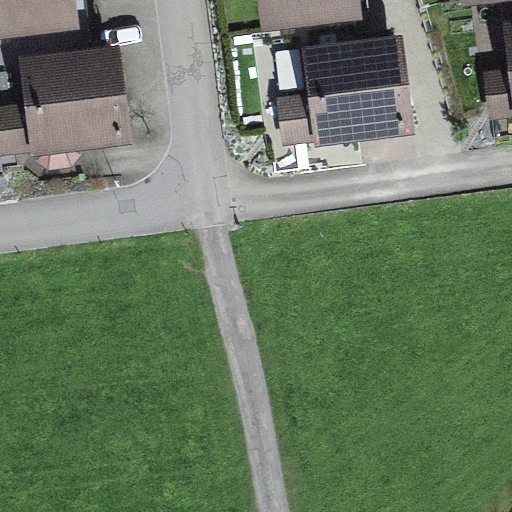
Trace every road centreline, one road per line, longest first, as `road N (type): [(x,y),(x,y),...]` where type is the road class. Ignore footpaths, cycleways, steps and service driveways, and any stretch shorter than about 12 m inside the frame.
road 1 (residential): [(207,218),(511,180)]
road 2 (residential): [(207,218),(273,511)]
road 3 (residential): [(177,0),(207,218)]
road 4 (residential): [(0,241),(207,218)]
